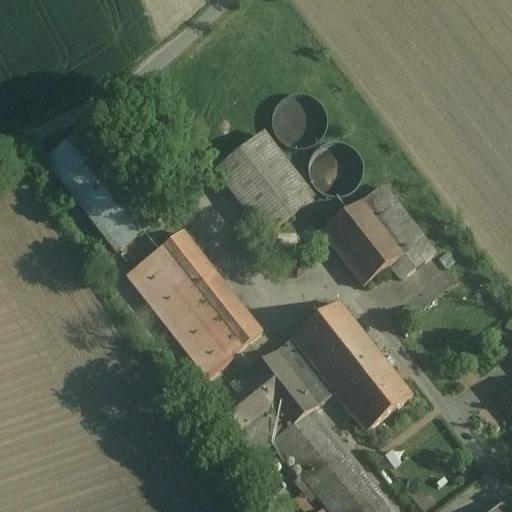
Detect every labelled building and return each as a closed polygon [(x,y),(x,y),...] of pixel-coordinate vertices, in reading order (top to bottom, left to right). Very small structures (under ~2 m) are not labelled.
[(290,122),(287,125),(303,137),(300,142),(308,148),(325,125),(302,107),(290,122)] [(86,130),(43,164),(117,254),(157,222),(86,130)] [(312,203),(262,139),(214,175),(264,240),(312,203)] [(343,139),(301,161),(324,204),(366,183),(343,139)] [(432,258),(382,190),(320,236),(362,290),(390,269),(401,284),(432,258)] [(260,337),(181,236),(126,278),(208,383),(231,365),(228,361),(260,337)] [(323,385),(327,388),(372,352),(337,307),(291,343),(323,385)] [(411,401),(372,352),(327,388),(335,397),(364,437),(411,401)] [(390,511),(312,414),(335,397),(327,388),(323,385),(308,398),(275,356),(209,407),(254,462),(272,447),(325,511),(390,511)] [(511,395),(501,405),(511,419),(511,395)]
